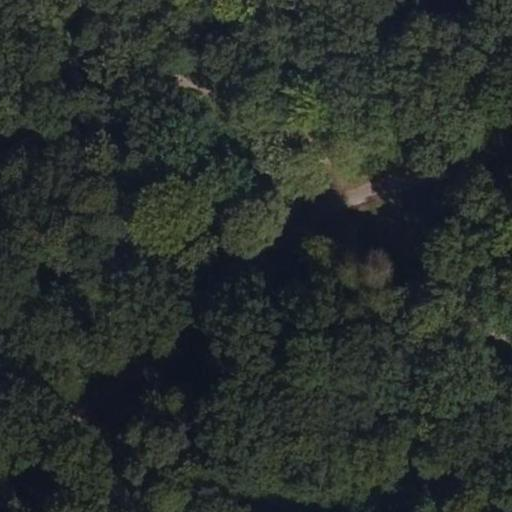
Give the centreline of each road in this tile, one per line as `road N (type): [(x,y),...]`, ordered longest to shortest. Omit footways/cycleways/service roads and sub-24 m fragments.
road 1 (track): [(0,493),(114,381),(345,208),(511,160)]
road 2 (track): [(511,351),(345,208)]
